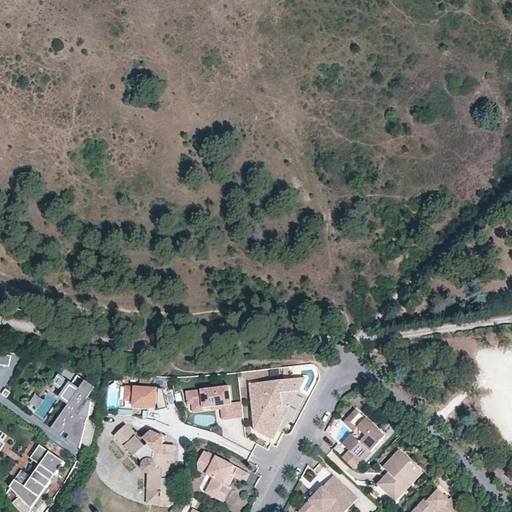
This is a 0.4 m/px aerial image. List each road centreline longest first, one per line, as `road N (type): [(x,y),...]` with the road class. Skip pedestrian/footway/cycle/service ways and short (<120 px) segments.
road 1 (track): [(343,357),(307,339),(177,348),(66,337),(0,318)]
road 2 (track): [(0,283),(160,315),(307,302),(339,311)]
road 3 (track): [(343,357),(511,186)]
road 4 (unclassified): [(511,506),(343,357)]
road 5 (residential): [(343,357),(265,511)]
road 6 (track): [(358,338),(511,317)]
